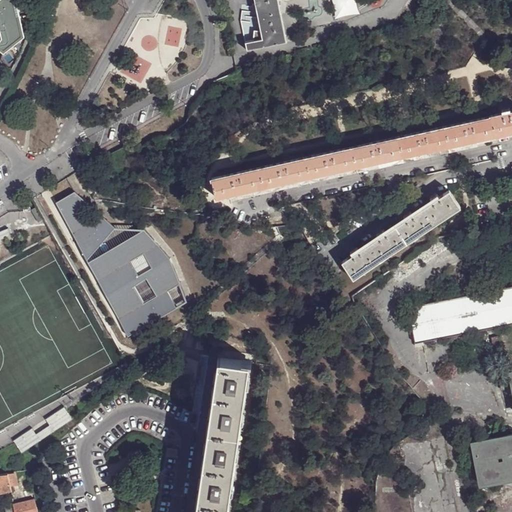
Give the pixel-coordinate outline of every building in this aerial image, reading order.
[(0,0),(0,29),(2,39),(0,40),(0,50),(3,53),(24,37),(15,0),(0,0)] [(253,0),(260,31),(262,39),(254,40),(243,42),(245,50),(246,49),(246,50),(286,42),(278,0),(253,0)] [(254,31),(254,40),(262,39),(260,31),(254,31)] [(209,178),(212,198),(232,193),(233,196),(242,194),(241,191),(279,182),(280,186),(288,184),(287,180),(325,172),(326,176),(334,174),(333,170),(372,162),(372,165),(381,163),(380,160),(418,152),(418,155),(427,153),(427,150),(464,141),(465,145),(473,143),(473,139),(511,130),(511,110),(510,111),(509,108),(500,110),(501,113),(490,115),(490,116),(209,178)] [(456,208),(446,191),(436,197),(434,195),(427,199),(429,203),(409,215),(407,212),(400,217),(402,220),(382,233),(380,230),(373,235),(375,238),(356,250),(354,248),(347,252),(349,256),(339,262),(350,279),(456,208)] [(87,203),(74,192),(56,203),(90,256),(115,228),(102,216),(87,224),(79,211),(87,203)] [(169,260),(144,230),(93,259),(128,335),(176,308),(167,292),(180,285),(169,260)] [(462,234),(443,236),(448,244),(463,242),(462,234)] [(448,244),(443,236),(438,237),(389,270),(395,279),(399,284),(450,248),(448,244)] [(490,329),(496,327),(511,324),(511,286),(408,307),(415,343),(490,329)] [(511,435),(511,405),(496,327),(490,329),(511,436),(511,435)] [(196,347),(205,348),(206,340),(197,338),(196,347)] [(226,511),(249,361),(217,357),(194,511),(226,511)] [(14,441),(22,453),(72,420),(64,408),(45,420),(50,426),(36,434),(32,429),(14,441)] [(511,478),(511,435),(511,436),(473,444),(481,485),(511,478)] [(14,474),(7,474),(10,487),(18,485),(16,472),(14,472),(14,474)] [(7,474),(0,475),(0,492),(11,490),(10,487),(7,474)] [(36,511),(34,501),(14,505),(15,511),(36,511)]
